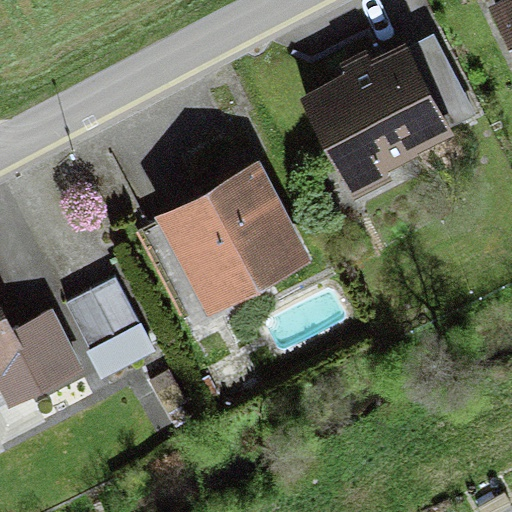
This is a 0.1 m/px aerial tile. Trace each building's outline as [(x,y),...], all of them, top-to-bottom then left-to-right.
[(511,0),(505,0),(495,5),(511,38),(511,0)] [(306,99),(347,176),(382,157),(385,162),(414,147),(411,142),(447,123),(407,46),(306,99)] [(252,167),(168,211),(213,298),(297,254),(252,167)] [(115,273),(66,299),(91,348),(140,322),(115,273)] [(0,361),(20,351),(38,386),(77,366),(47,309),(10,328),(0,308),(0,361)]
